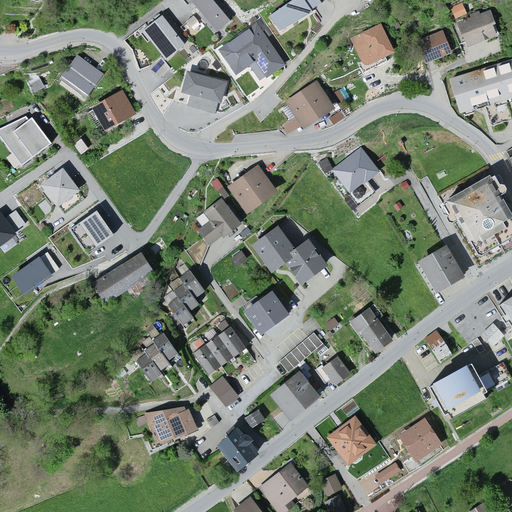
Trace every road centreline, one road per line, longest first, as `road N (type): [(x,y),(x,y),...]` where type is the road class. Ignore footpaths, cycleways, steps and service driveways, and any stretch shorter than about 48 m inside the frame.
road 1 (residential): [(511,184),(490,147),(429,104),(375,107),(314,142),(196,148),(155,119),(118,46),(101,36),(0,53)]
road 2 (residential): [(191,511),(511,267)]
